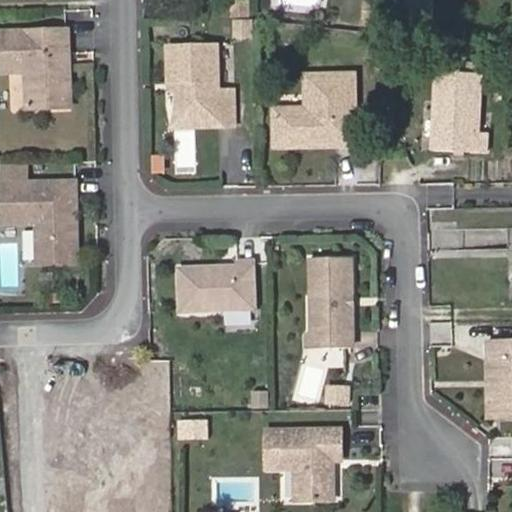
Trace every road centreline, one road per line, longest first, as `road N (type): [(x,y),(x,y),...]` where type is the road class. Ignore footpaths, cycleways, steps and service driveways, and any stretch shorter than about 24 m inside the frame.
road 1 (residential): [(135,214),(396,216),(406,239),(414,413),(437,455)]
road 2 (residential): [(0,336),(112,334),(130,318),(135,214)]
road 3 (residential): [(135,214),(130,0)]
